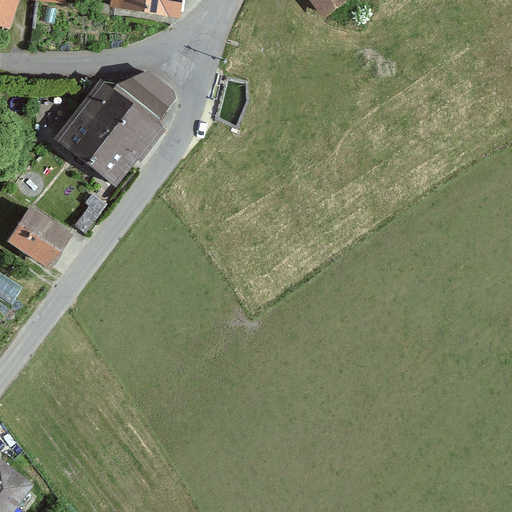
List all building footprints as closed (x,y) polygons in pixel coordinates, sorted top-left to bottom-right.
[(20,0),(0,0),(0,24),(14,28),(20,0)] [(184,0),(113,0),(113,7),(182,16),(184,0)] [(307,0),(324,19),(346,0),(307,0)] [(146,68),(123,98),(159,126),(182,95),(146,68)] [(96,81),(51,140),(115,188),(159,126),(123,98),(96,81)] [(29,205),(6,241),(51,270),(74,233),(29,205)] [(20,511),(39,486),(0,458),(0,511),(20,511)]
